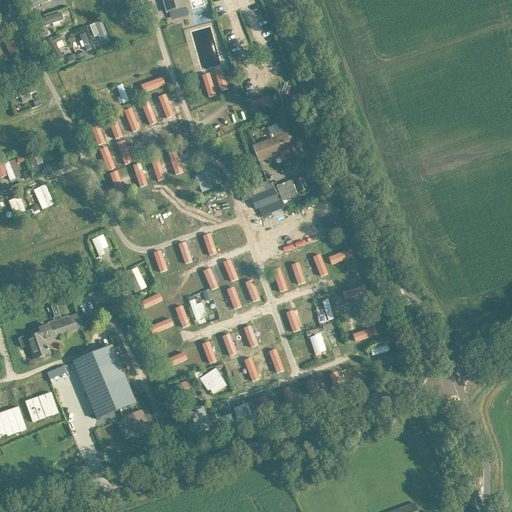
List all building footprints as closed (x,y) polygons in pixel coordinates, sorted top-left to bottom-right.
[(32,0),(28,2),(31,9),(53,0),(32,0)] [(104,10),(128,4),(127,0),(117,0),(102,4),(104,10)] [(162,0),(167,13),(169,12),(171,20),(188,15),(184,0),(162,0)] [(40,20),(43,28),(62,21),(60,13),(40,20)] [(140,13),(126,16),(131,35),(145,32),(140,13)] [(95,23),(103,44),(109,42),(101,21),(95,23)] [(79,36),(86,52),(92,49),(85,34),(79,36)] [(46,41),(58,63),(64,59),(55,44),(62,41),(59,35),(53,38),(52,37),(46,41)] [(4,43),(10,56),(23,50),(17,37),(4,43)] [(132,46),(140,64),(161,55),(158,47),(152,50),(148,39),(132,46)] [(58,44),(65,56),(72,52),(65,40),(58,44)] [(109,56),(116,74),(130,68),(123,50),(109,56)] [(98,59),(85,63),(90,80),(103,76),(98,59)] [(16,70),(19,76),(25,73),(22,67),(16,70)] [(167,75),(146,82),(150,93),(171,87),(167,75)] [(118,86),(124,103),(128,101),(122,84),(118,86)] [(16,98),(36,91),(34,85),(14,92),(16,98)] [(112,89),(106,92),(112,108),(118,105),(112,89)] [(156,119),(171,114),(164,95),(150,100),(156,119)] [(88,114),(92,113),(87,102),(83,104),(80,97),(73,100),(82,121),(90,118),(88,114)] [(136,125),(133,116),(144,113),(143,106),(130,110),(132,118),(116,122),(118,130),(136,125)] [(41,128),(54,125),(52,119),(59,117),(58,110),(38,115),(41,128)] [(160,128),(164,138),(185,131),(181,121),(160,128)] [(285,122),(276,125),(270,127),(274,138),(252,146),(258,161),(291,149),(287,137),(290,135),(285,122)] [(29,124),(15,126),(18,147),(31,145),(29,124)] [(186,131),(163,139),(166,146),(188,138),(186,131)] [(0,135),(0,142),(4,152),(17,147),(11,132),(0,135)] [(143,155),(141,149),(137,151),(135,144),(124,148),(128,161),(143,155)] [(27,154),(34,174),(40,172),(35,158),(41,155),(39,150),(27,154)] [(174,154),(179,170),(192,166),(186,150),(174,154)] [(18,163),(26,161),(24,152),(16,154),(18,163)] [(247,167),(254,173),(259,167),(251,161),(247,167)] [(3,165),(10,181),(16,179),(9,162),(3,165)] [(156,165),(147,167),(149,178),(159,176),(156,165)] [(110,183),(133,174),(130,166),(107,175),(110,183)] [(76,178),(78,177),(83,192),(91,188),(84,169),(75,173),(76,178)] [(195,177),(202,193),(213,188),(206,172),(195,177)] [(185,196),(186,200),(193,198),(186,177),(174,181),(175,185),(168,187),(170,196),(178,193),(179,197),(185,196)] [(303,178),(295,180),(300,193),(307,190),(303,178)] [(47,205),(49,207),(54,205),(45,185),(40,187),(42,192),(36,194),(42,207),(47,205)] [(154,187),(142,192),(147,204),(159,200),(154,187)] [(273,189),(251,198),(256,209),(278,201),(273,189)] [(8,201),(13,215),(19,213),(25,211),(20,197),(14,199),(8,201)] [(206,203),(210,218),(232,214),(229,198),(206,203)] [(66,203),(71,215),(78,213),(73,200),(66,203)] [(83,217),(90,215),(85,201),(78,203),(83,217)] [(326,208),(332,224),(343,220),(337,203),(326,208)] [(55,229),(65,225),(62,219),(68,216),(63,204),(47,210),(55,229)] [(182,217),(188,215),(184,204),(170,210),(178,231),(186,227),(182,217)] [(203,207),(196,209),(194,204),(186,207),(189,215),(197,212),(201,224),(208,222),(203,207)] [(139,225),(143,233),(162,224),(158,217),(139,225)] [(319,233),(311,237),(315,245),(331,237),(322,220),(314,224),(319,233)] [(32,237),(42,231),(38,224),(28,230),(32,237)] [(287,231),(294,252),(309,247),(301,226),(287,231)] [(8,235),(4,237),(0,228),(0,227),(0,252),(13,247),(8,235)] [(218,232),(224,250),(238,245),(232,228),(218,232)] [(264,234),(271,255),(286,249),(279,229),(264,234)] [(92,240),(99,256),(105,254),(98,237),(92,240)] [(208,237),(195,241),(202,261),(209,259),(208,256),(214,254),(208,237)] [(328,246),(330,254),(350,249),(348,241),(328,246)] [(71,248),(77,268),(93,263),(86,243),(71,248)] [(172,254),(177,267),(187,262),(182,249),(172,254)] [(67,251),(52,257),(59,276),(74,270),(67,251)] [(153,260),(161,276),(175,269),(168,254),(153,260)] [(31,263),(39,283),(48,280),(40,260),(31,263)] [(228,263),(231,275),(249,272),(246,260),(228,263)] [(293,261),(287,263),(295,287),(305,284),(303,280),(310,278),(305,263),(295,266),(293,261)] [(25,264),(12,267),(17,288),(30,285),(25,264)] [(125,274),(135,294),(146,288),(136,268),(125,274)] [(250,282),(257,278),(254,273),(247,276),(250,282)] [(353,279),(359,296),(367,294),(362,276),(353,279)] [(10,280),(1,280),(0,297),(9,297),(10,280)] [(105,280),(86,286),(90,300),(110,294),(105,280)] [(247,306),(261,301),(254,281),(240,285),(247,306)] [(173,300),(196,294),(194,286),(171,292),(173,300)] [(203,292),(205,300),(212,298),(210,289),(203,292)] [(337,311),(345,309),(341,292),(333,294),(337,311)] [(227,293),(213,297),(219,317),(233,312),(227,293)] [(195,298),(189,300),(195,320),(208,316),(203,301),(197,303),(195,298)] [(322,302),(328,321),(334,319),(327,300),(322,302)] [(349,314),(368,306),(365,300),(347,308),(349,314)] [(19,338),(18,341),(21,348),(30,347),(34,359),(50,353),(48,350),(49,349),(48,347),(47,347),(45,340),(81,327),(76,314),(68,316),(61,318),(56,301),(50,303),(55,317),(53,318),(54,321),(47,323),(48,325),(40,328),(42,333),(27,339),(27,337),(25,336),(19,338)] [(173,325),(185,323),(181,302),(169,305),(173,325)] [(304,328),(314,325),(308,302),(298,305),(304,328)] [(154,312),(156,324),(167,323),(166,311),(154,312)] [(351,324),(359,322),(357,315),(349,317),(351,324)] [(266,325),(261,326),(265,342),(279,337),(273,319),(266,322),(266,325)] [(349,341),(357,338),(350,321),(343,324),(349,341)] [(326,332),(335,328),(333,323),(324,326),(326,332)] [(180,331),(166,335),(176,369),(190,365),(180,331)] [(257,331),(243,335),(246,351),(260,348),(257,331)] [(310,339),(315,356),(321,354),(321,353),(326,351),(321,334),(315,336),(315,337),(310,339)] [(235,336),(223,339),(227,355),(239,352),(235,336)] [(371,350),(372,356),(390,351),(388,345),(371,350)] [(112,346),(73,362),(97,420),(136,403),(112,346)] [(271,350),(280,373),(291,369),(283,346),(271,350)] [(245,353),(225,361),(228,367),(247,359),(245,353)] [(262,371),(260,367),(267,365),(264,357),(258,359),(256,353),(248,356),(254,374),(262,371)] [(243,366),(229,369),(234,389),(248,386),(243,366)] [(375,366),(368,369),(370,374),(366,375),(370,386),(381,382),(375,366)] [(200,380),(208,393),(214,388),(211,384),(221,378),(216,370),(200,380)] [(341,375),(344,391),(361,388),(358,371),(341,375)] [(328,372),(321,374),(327,396),(334,394),(328,372)] [(173,388),(175,394),(192,387),(190,381),(173,388)] [(311,402),(323,398),(318,383),(305,388),(311,402)] [(286,394),(292,410),(306,405),(300,389),(286,394)] [(278,398),(265,400),(268,412),(281,410),(278,398)] [(242,405),(248,420),(254,418),(248,403),(242,405)] [(142,411),(124,419),(133,440),(151,432),(142,411)] [(190,414),(198,433),(203,430),(195,412),(190,414)] [(417,511),(415,503),(405,507),(392,511),(417,511)]
